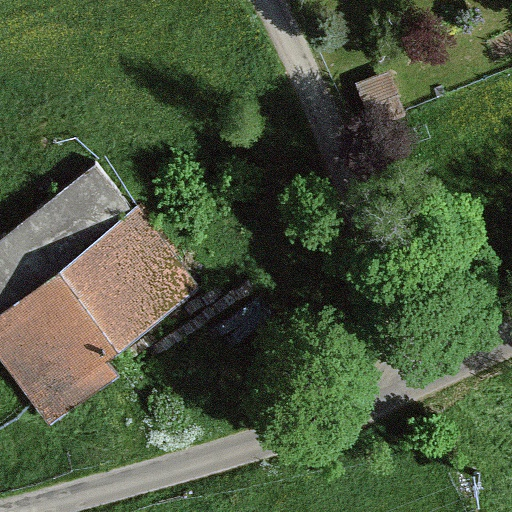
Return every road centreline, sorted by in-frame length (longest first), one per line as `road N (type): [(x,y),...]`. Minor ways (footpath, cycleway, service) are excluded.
road 1 (unclassified): [(464,368),(175,469),(12,511)]
road 2 (unclassified): [(273,0),(464,368)]
